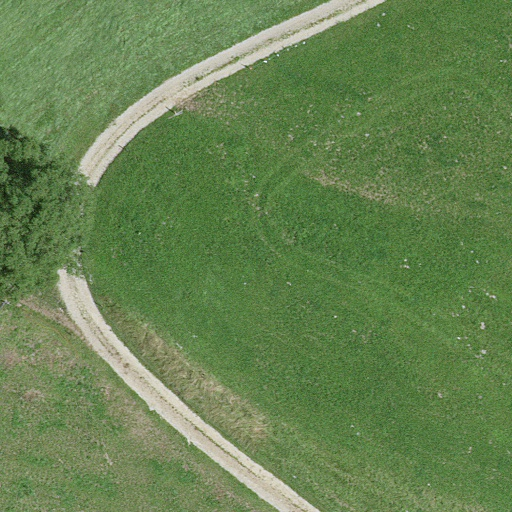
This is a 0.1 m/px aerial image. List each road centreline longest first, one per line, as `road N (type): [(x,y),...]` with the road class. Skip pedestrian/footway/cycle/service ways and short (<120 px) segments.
road 1 (track): [(386,0),(156,114),(108,161),(81,220),(72,277)]
road 2 (track): [(72,277),(96,334),(172,420),(294,511)]
